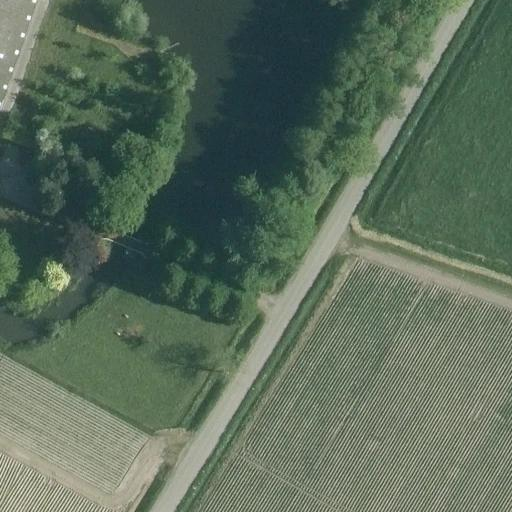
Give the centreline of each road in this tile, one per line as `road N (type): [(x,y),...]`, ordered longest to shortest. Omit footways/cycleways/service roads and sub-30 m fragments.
road 1 (tertiary): [(160,511),(462,0)]
road 2 (track): [(279,309),(145,250)]
road 3 (track): [(103,232),(9,193),(8,174)]
